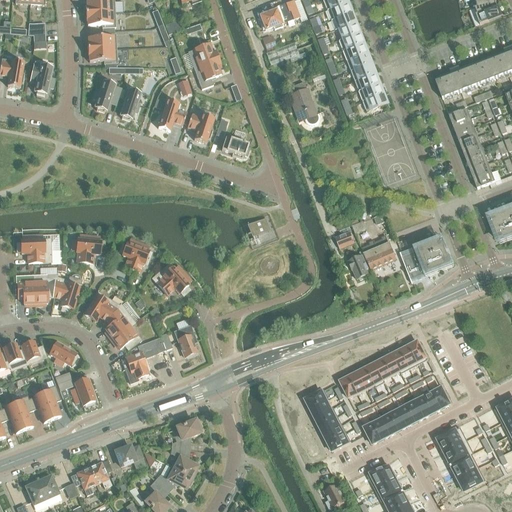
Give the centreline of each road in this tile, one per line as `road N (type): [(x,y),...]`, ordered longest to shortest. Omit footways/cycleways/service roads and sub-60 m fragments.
road 1 (residential): [(65,122),(245,182),(277,181),(209,0)]
road 2 (tertiary): [(220,384),(471,286)]
road 3 (residential): [(312,191),(248,24)]
road 4 (residential): [(389,73),(444,214)]
road 5 (residential): [(471,203),(417,63)]
road 6 (residential): [(220,384),(234,459),(209,511)]
road 7 (residential): [(312,191),(444,214)]
road 8 (tertiary): [(0,467),(121,421)]
road 9 (residential): [(65,122),(65,0)]
road 10 (residential): [(405,441),(511,386)]
